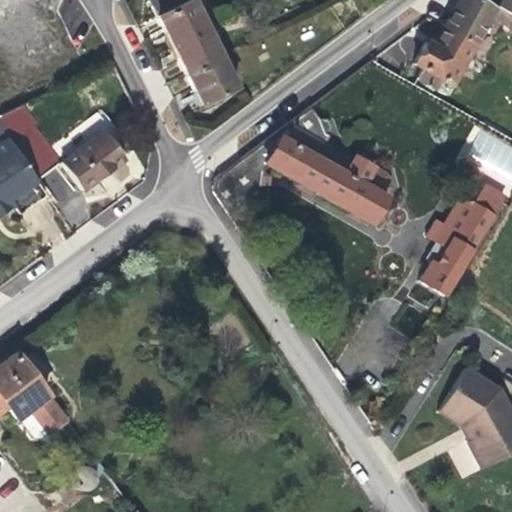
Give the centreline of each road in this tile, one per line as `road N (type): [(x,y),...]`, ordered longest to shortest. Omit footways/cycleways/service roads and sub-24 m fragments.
road 1 (residential): [(181,177),(400,511)]
road 2 (residential): [(181,177),(404,0)]
road 3 (residential): [(0,317),(181,177)]
road 4 (residential): [(181,177),(95,0)]
